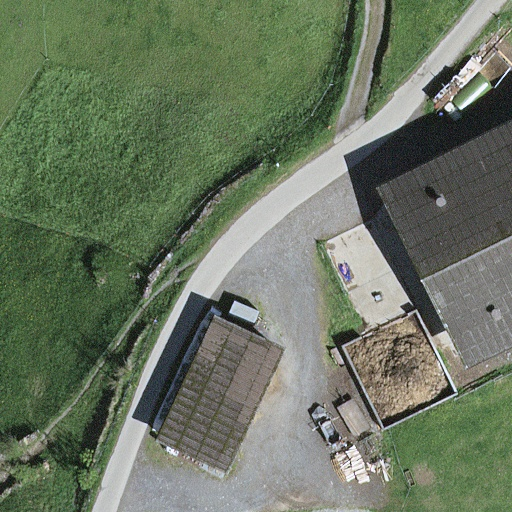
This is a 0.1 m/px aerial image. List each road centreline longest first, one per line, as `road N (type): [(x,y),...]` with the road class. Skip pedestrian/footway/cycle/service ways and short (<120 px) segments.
road 1 (residential): [(99,511),(199,275),(406,101)]
road 2 (track): [(349,150),(374,0)]
road 3 (track): [(406,101),(494,0)]
